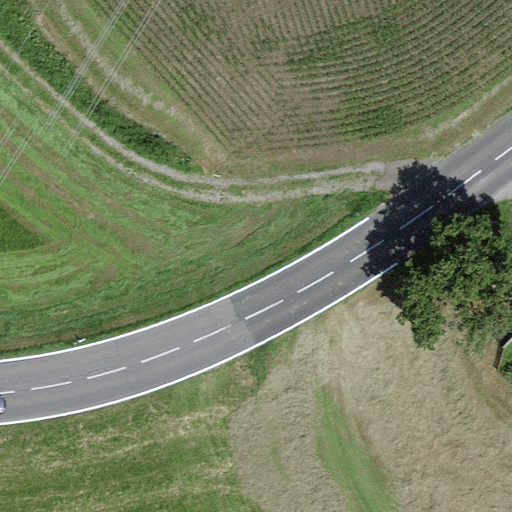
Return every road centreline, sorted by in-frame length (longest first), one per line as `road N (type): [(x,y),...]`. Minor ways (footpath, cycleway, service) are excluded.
road 1 (tertiary): [(511,146),(343,267),(225,329),(88,378),(0,392)]
road 2 (track): [(0,52),(106,148),(182,183),(278,191),(408,176),(464,182)]
